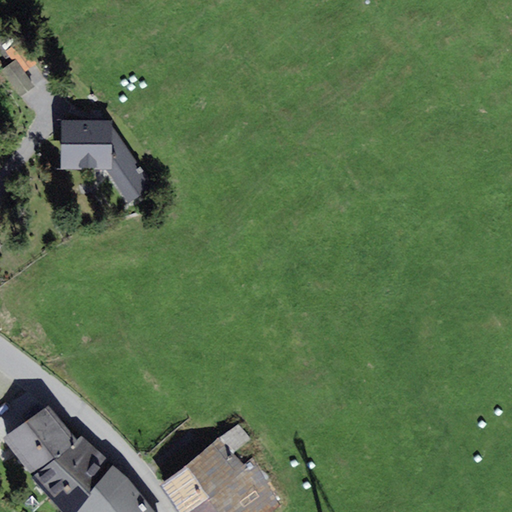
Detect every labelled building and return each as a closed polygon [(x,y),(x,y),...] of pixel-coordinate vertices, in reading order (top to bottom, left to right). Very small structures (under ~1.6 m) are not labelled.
[(112,121),(61,120),(62,170),(108,169),(129,203),(154,185),(112,121)] [(49,405),(5,437),(32,477),(78,439),(49,405)] [(159,485),(178,511),(268,511),(284,500),(253,458),(244,464),(235,452),(251,440),(240,425),(159,485)] [(78,439),(32,477),(62,511),(78,511),(114,465),(82,436),(78,439)] [(156,511),(130,479),(114,465),(78,511),(156,511)]
